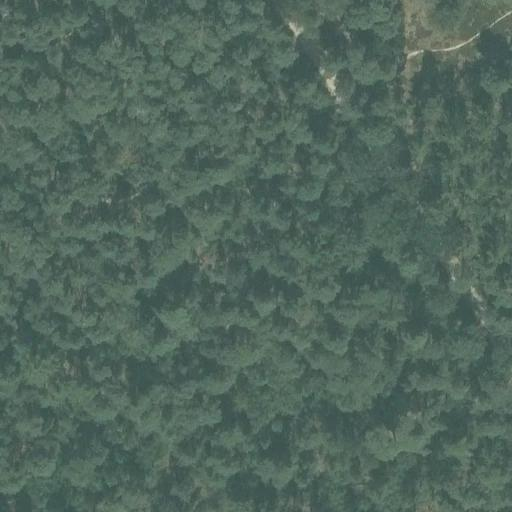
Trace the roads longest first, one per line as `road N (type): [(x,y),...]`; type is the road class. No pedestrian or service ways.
road 1 (track): [(334,91),(197,140),(151,181),(109,197),(0,196)]
road 2 (track): [(511,352),(334,91)]
